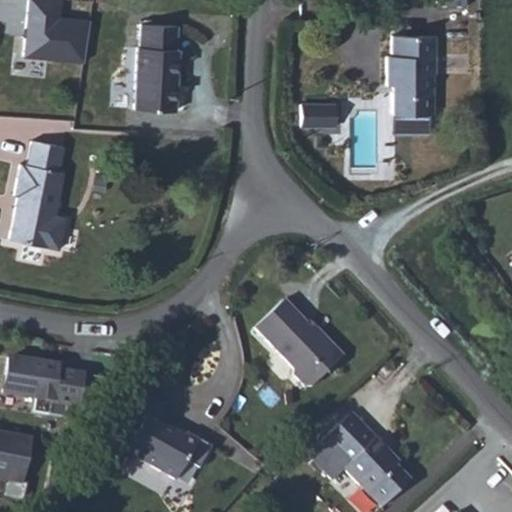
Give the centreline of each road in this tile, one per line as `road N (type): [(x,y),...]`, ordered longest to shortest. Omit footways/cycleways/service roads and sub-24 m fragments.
road 1 (residential): [(280,192),(161,320),(88,323),(0,306)]
road 2 (residential): [(511,427),(332,236),(280,192)]
road 3 (residential): [(280,192),(257,156),(261,0)]
road 4 (unknown): [(211,269),(224,370),(218,387),(182,416)]
